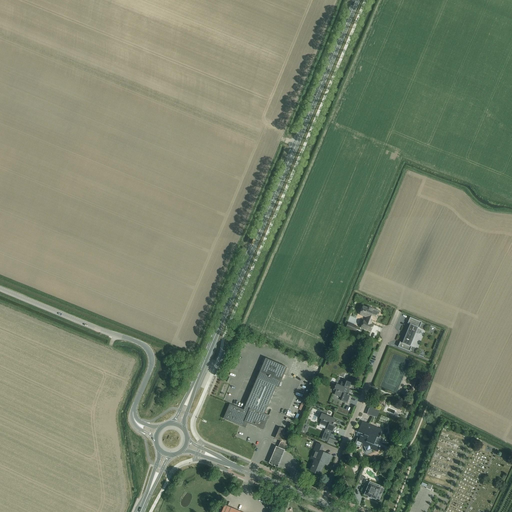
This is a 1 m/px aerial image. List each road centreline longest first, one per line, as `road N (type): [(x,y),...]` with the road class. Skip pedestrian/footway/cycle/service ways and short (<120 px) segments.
road 1 (secondary): [(177,424),(356,0)]
road 2 (unclassified): [(0,289),(146,347),(152,362),(133,415),(157,433)]
road 3 (residential): [(321,502),(397,311)]
road 4 (tertiary): [(185,446),(321,502)]
